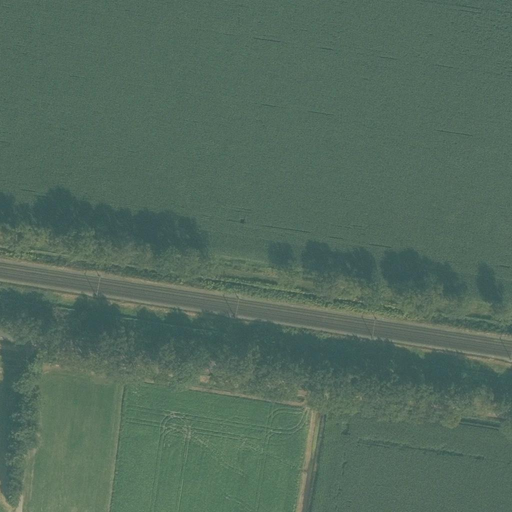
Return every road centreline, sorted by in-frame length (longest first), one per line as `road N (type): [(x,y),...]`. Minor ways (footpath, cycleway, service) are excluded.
road 1 (tertiary): [(511,414),(0,336)]
road 2 (track): [(0,241),(511,315)]
